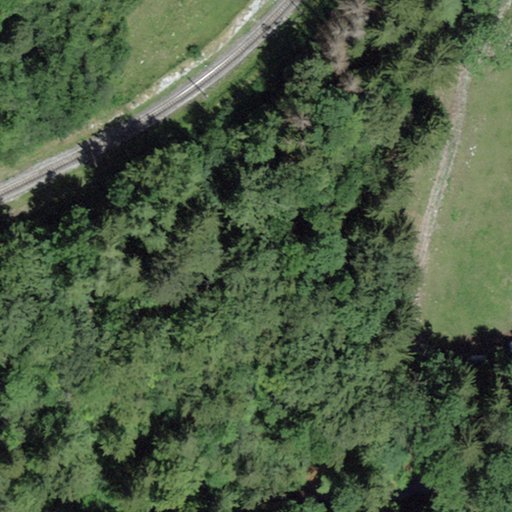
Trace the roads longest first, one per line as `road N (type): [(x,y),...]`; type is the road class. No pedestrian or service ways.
road 1 (track): [(458,113),(421,251),(417,326),(443,351),(511,351)]
road 2 (track): [(458,113),(511,2)]
